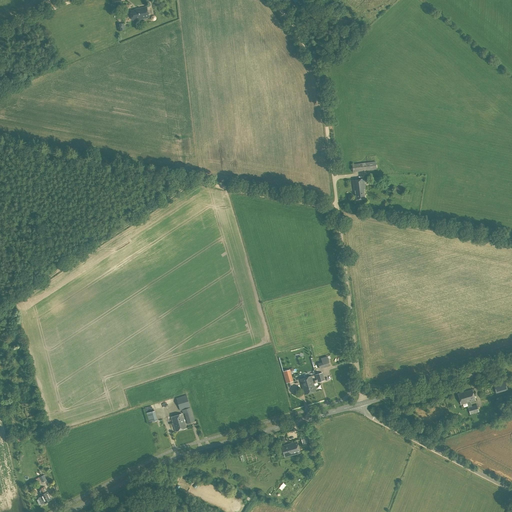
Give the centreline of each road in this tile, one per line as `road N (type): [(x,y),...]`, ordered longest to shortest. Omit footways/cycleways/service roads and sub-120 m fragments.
road 1 (track): [(511,242),(0,145)]
road 2 (tertiary): [(69,511),(175,458),(362,403)]
road 3 (track): [(0,309),(194,181)]
road 4 (unclassified): [(362,403),(331,176)]
road 5 (track): [(273,0),(311,60),(331,176)]
road 6 (unclassified): [(511,490),(369,416),(362,403)]
road 7 (tertiary): [(362,403),(511,360)]
